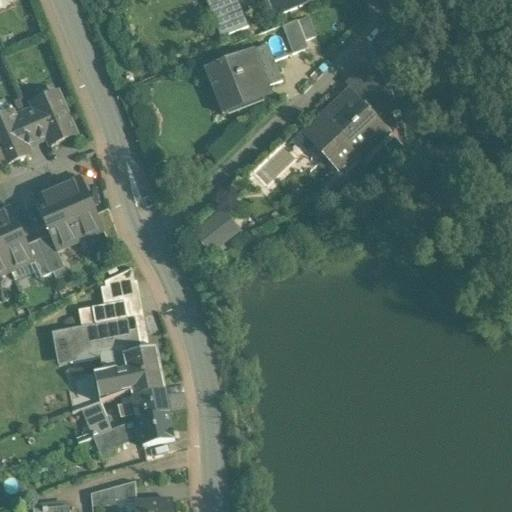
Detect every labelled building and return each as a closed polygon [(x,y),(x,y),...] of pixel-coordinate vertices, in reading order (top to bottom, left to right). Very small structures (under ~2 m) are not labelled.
[(204,0),(220,40),(248,30),(236,0),(274,0),(281,17),(325,0),(324,0),(204,0)] [(307,20),(297,24),(305,44),(315,40),(307,20)] [(297,23),(282,29),(293,58),(308,52),(305,44),(297,24),(297,23)] [(268,48),(207,71),(225,116),(274,97),(271,89),(282,85),(268,48)] [(362,70),(344,86),(356,98),(373,82),(362,70)] [(373,82),(356,98),(363,106),(374,118),(390,103),(394,102),(385,70),(373,82)] [(57,96),(34,106),(36,112),(48,140),(52,147),(75,137),(57,96)] [(342,98),(306,131),(339,166),(340,167),(354,154),(358,159),(367,151),(371,155),(391,136),(374,118),(363,106),(356,113),(342,98)] [(48,140),(36,112),(25,116),(37,145),(48,140)] [(14,121),(12,115),(0,120),(0,150),(5,162),(7,167),(30,157),(26,149),(14,121)] [(37,145),(25,116),(14,121),(26,149),(37,145)] [(394,140),(385,149),(391,159),(405,151),(394,140)] [(511,173),(511,165),(485,161),(483,169),(480,168),(474,201),(508,207),(511,183),(511,174),(511,173)] [(170,178),(156,181),(161,198),(175,194),(170,178)] [(97,217),(81,181),(58,192),(80,242),(103,232),(97,217)] [(80,242),(58,192),(34,202),(50,238),(56,253),(57,252),(80,242)] [(28,247),(12,211),(0,216),(0,248),(10,273),(33,263),(34,262),(28,247)] [(109,212),(97,217),(103,232),(111,251),(121,246),(109,212)] [(241,235),(223,212),(191,237),(208,260),(241,235)] [(56,253),(50,238),(39,243),(53,276),(65,271),(57,252),(56,253)] [(53,276),(39,243),(28,247),(34,262),(33,263),(41,281),(53,276)] [(0,277),(10,273),(0,248),(0,277)] [(132,272),(105,285),(106,289),(101,290),(104,308),(124,304),(127,321),(130,334),(138,332),(139,339),(143,338),(146,352),(150,351),(137,283),(135,284),(132,272)] [(104,308),(92,310),(95,327),(127,321),(124,304),(104,308)] [(95,327),(64,333),(71,365),(101,359),(104,373),(117,371),(117,373),(126,371),(124,358),(123,358),(123,357),(146,352),(143,338),(139,339),(138,332),(130,334),(127,321),(95,327)] [(146,352),(123,357),(123,358),(124,358),(126,371),(131,393),(132,393),(163,387),(156,352),(157,352),(157,350),(150,351),(146,352)] [(104,373),(94,375),(101,405),(132,394),(132,393),(131,393),(126,371),(117,373),(117,371),(104,373)] [(163,387),(132,393),(132,394),(134,404),(126,406),(128,416),(136,414),(137,421),(169,415),(163,387)] [(169,415),(137,421),(143,449),(175,442),(169,415)] [(110,417),(87,426),(93,440),(115,430),(110,417)] [(131,442),(124,427),(115,430),(121,446),(131,442)] [(115,430),(93,440),(97,450),(93,451),(95,456),(121,446),(115,430)] [(136,484),(91,496),(93,509),(111,508),(111,502),(136,501),(136,484)] [(173,511),(173,503),(135,505),(135,511),(173,511)]
